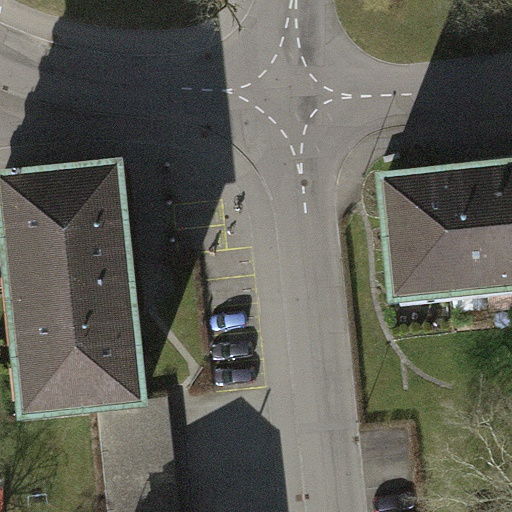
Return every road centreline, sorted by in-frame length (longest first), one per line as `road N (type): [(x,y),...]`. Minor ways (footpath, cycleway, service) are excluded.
road 1 (residential): [(338,511),(296,94)]
road 2 (residential): [(0,55),(90,80),(296,94)]
road 3 (residential): [(296,94),(511,84)]
